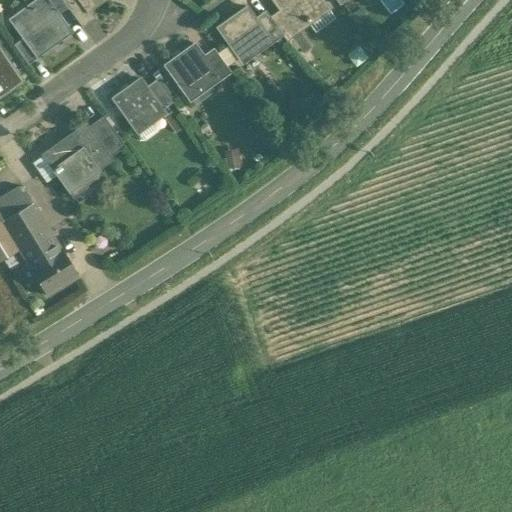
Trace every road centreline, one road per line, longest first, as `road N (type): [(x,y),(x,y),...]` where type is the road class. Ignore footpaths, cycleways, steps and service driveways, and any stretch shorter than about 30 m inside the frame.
road 1 (secondary): [(462,0),(381,95),(292,178),(0,362)]
road 2 (residential): [(162,0),(152,34),(0,136)]
